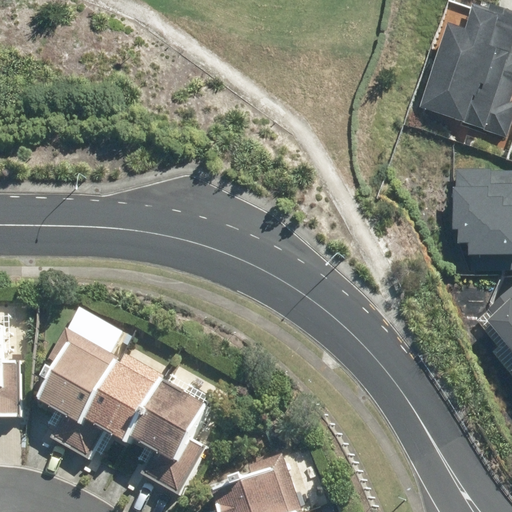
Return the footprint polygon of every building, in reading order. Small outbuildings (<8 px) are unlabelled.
[(473,12),(463,39),(449,34),(420,113),(465,129),(486,136),(487,132),(508,140),(511,127),(511,105),(501,101),(511,72),(511,23),(489,15),(488,17),(473,12)] [(469,252),(469,267),(511,268),(511,219),(502,219),(503,209),(488,209),(488,199),(454,197),(452,237),(459,237),(459,251),(469,252)] [(511,296),(490,314),(496,322),(487,330),(511,360),(511,296)] [(0,322),(0,417),(20,417),(21,364),(6,364),(5,323),(0,322)] [(124,359),(68,326),(50,359),(61,365),(41,398),(67,414),(54,437),(92,458),(108,429),(132,443),(135,436),(158,449),(144,474),(181,496),(210,447),(194,439),(214,404),(168,378),(169,377),(127,353),(124,359)] [(307,511),(305,511),(285,454),(252,466),(255,476),(217,490),(225,511),(312,511),(312,510),(307,511)]
